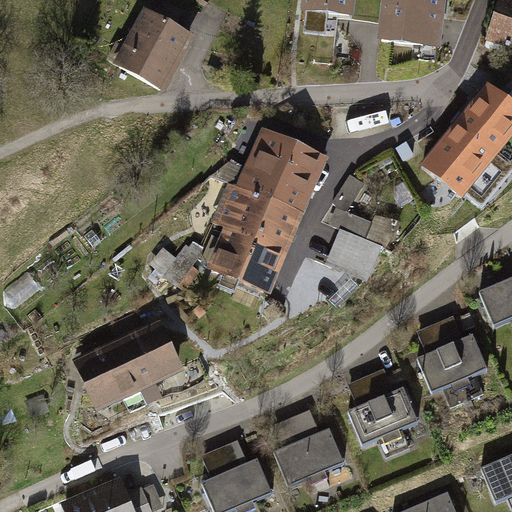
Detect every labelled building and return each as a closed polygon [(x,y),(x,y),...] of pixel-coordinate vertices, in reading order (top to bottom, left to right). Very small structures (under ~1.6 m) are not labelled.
[(159,0),(123,72),(167,94),(197,36),(174,24),(182,9),(163,0),(159,0)] [(352,19),(354,0),(308,0),(307,12),(307,14),(336,17),(352,19)] [(440,0),(388,0),(384,41),(439,46),(443,1),(440,0)] [(511,1),(508,0),(503,0),(490,40),(511,47),(511,1)] [(330,65),(336,17),(307,14),(307,12),(300,11),(295,61),(330,65)] [(511,103),(486,83),(423,164),(462,194),(465,190),(484,204),(511,168),(511,103)] [(300,145),(264,130),(240,188),(276,203),(300,145)] [(334,159),(300,145),(276,203),(309,217),(334,159)] [(288,267),(309,217),(276,203),(240,188),(229,183),(208,233),(225,240),(288,267)] [(391,240),(399,219),(379,211),(371,232),(391,240)] [(373,224),(340,214),(334,234),(347,238),(367,244),(373,224)] [(367,244),(347,238),(337,272),(372,283),(382,249),(367,244)] [(288,267),(225,240),(207,283),(270,309),(288,267)] [(511,287),(481,301),(496,334),(511,326),(511,287)] [(473,321),(462,326),(468,337),(479,332),(473,321)] [(138,396),(184,375),(161,326),(115,348),(138,396)] [(435,402),(443,399),(450,414),(488,397),(481,382),(493,377),(476,340),(465,345),(457,327),(421,342),(430,361),(419,366),(435,402)] [(92,418),(138,396),(115,348),(69,370),(92,418)] [(402,373),(391,378),(396,389),(407,384),(402,373)] [(363,454),(383,446),(387,457),(409,447),(404,437),(421,429),(405,392),(393,397),(385,379),(350,394),(358,413),(347,418),(363,454)] [(328,411),(317,416),(322,428),(333,423),(328,411)] [(289,493),(308,485),(312,495),(335,486),(330,475),(347,467),(331,431),(319,436),(311,417),(276,433),(284,451),(273,456),(289,493)] [(257,446),(246,451),(251,462),(262,457),(257,446)] [(211,511),(260,511),(259,509),(276,502),(260,466),(248,471),(240,452),(205,467),(213,486),(202,491),(211,511)] [(511,472),(484,483),(495,511),(505,511),(511,509),(511,472)] [(81,511),(168,511),(158,491),(134,502),(128,490),(81,511)] [(431,511),(458,511),(455,503),(431,511)]
